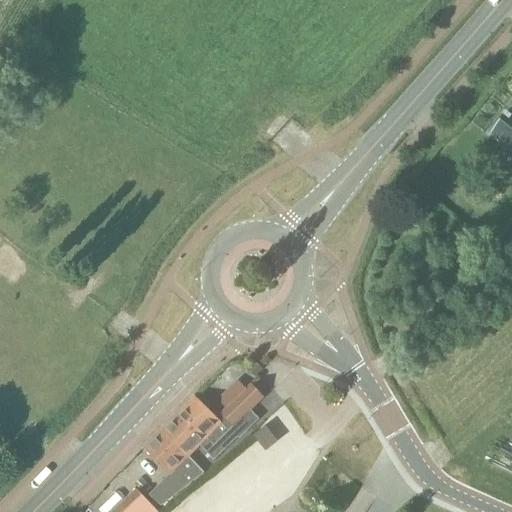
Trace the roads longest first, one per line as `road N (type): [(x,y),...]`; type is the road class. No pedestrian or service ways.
road 1 (secondary): [(288,247),(506,0)]
road 2 (tertiary): [(498,511),(427,477),(373,392),(291,312)]
road 3 (secondary): [(31,511),(220,313)]
road 4 (secondary): [(288,247),(262,234),(221,246),(207,287),(220,313)]
